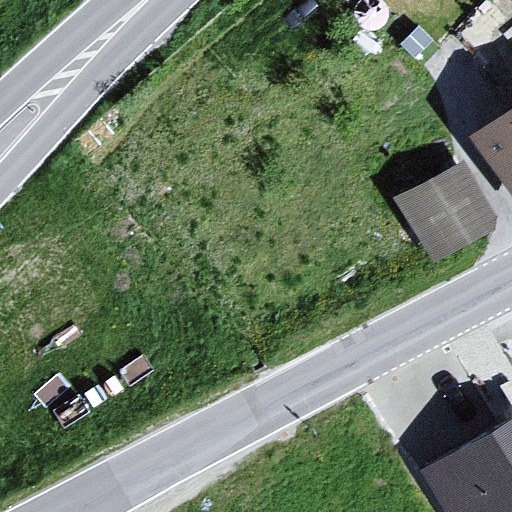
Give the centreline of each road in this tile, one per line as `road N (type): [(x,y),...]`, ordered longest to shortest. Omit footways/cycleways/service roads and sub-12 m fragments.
road 1 (tertiary): [(73,511),(511,282)]
road 2 (tertiary): [(0,128),(145,0)]
